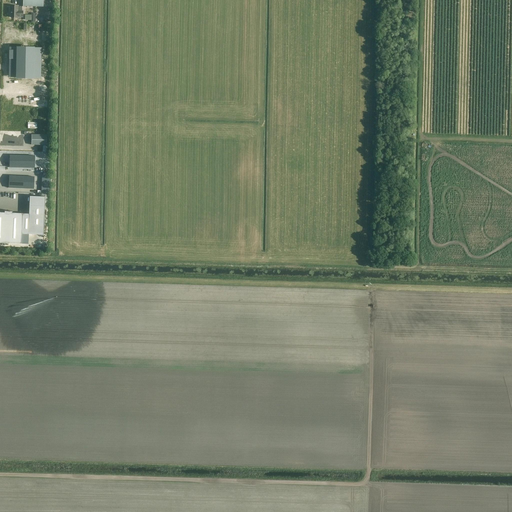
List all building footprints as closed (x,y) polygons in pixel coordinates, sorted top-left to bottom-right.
[(18,6),(10,6),(10,12),(11,12),(11,18),(18,18),(18,17),(23,17),(23,11),(22,11),(22,7),(18,7),(18,6)] [(9,48),(9,77),(16,78),(34,79),(34,78),(41,78),(42,48),(34,48),(17,47),(17,48),(9,48)] [(44,134),(29,134),(29,144),(44,144),(44,134)] [(9,176),(9,188),(34,189),(34,176),(9,176)] [(22,213),(12,213),(12,211),(4,211),(4,213),(0,212),(0,242),(21,244),(22,213)]
